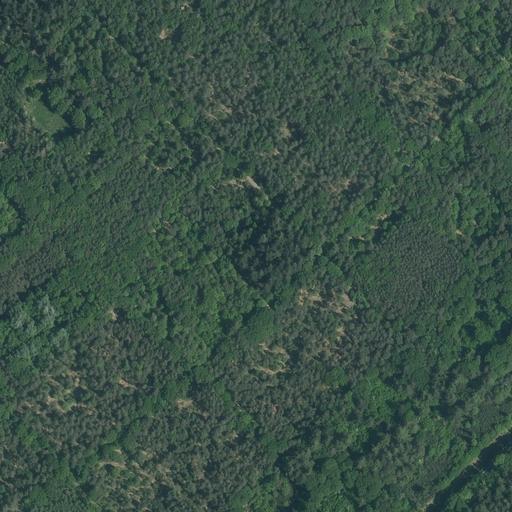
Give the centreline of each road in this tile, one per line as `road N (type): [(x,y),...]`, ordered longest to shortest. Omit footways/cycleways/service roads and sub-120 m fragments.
road 1 (track): [(227,157),(74,0)]
road 2 (track): [(0,405),(101,511)]
